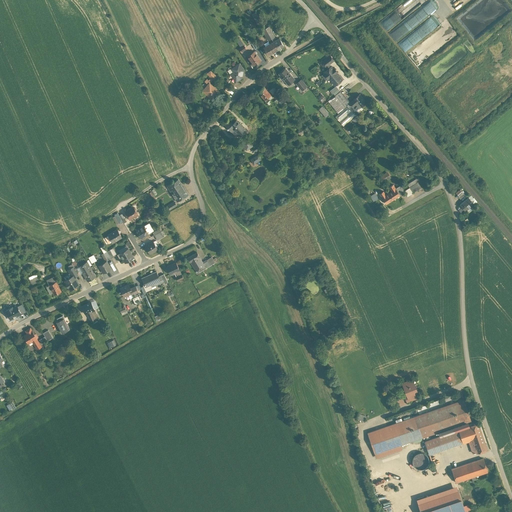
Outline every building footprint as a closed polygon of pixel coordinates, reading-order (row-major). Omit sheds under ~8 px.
[(268,26),(266,28),(271,38),(274,36),(271,30),(268,26)] [(271,38),(266,28),(263,30),(268,40),(271,38)] [(236,40),(241,47),(244,45),(239,38),(236,40)] [(279,38),(273,42),(278,49),(284,46),(279,38)] [(278,49),(273,42),(264,47),(268,55),(278,49)] [(253,52),(248,56),(254,65),(261,60),(254,51),(253,52)] [(326,66),(328,69),(331,66),(329,64),(334,60),(330,55),(322,62),(326,66)] [(242,77),(242,74),(242,72),(243,72),(243,69),(239,63),(232,69),(234,72),(231,74),(236,81),(242,77)] [(331,66),(328,69),(324,72),(325,72),(324,73),(328,78),(329,78),(335,85),(342,79),(336,72),(337,71),(334,68),(333,69),(331,66)] [(279,74),(285,82),(286,81),(288,84),(294,79),(292,76),(285,68),(279,74)] [(214,79),(217,76),(211,71),(207,73),(213,78),(214,79)] [(302,90),(307,86),(301,79),(296,83),(302,90)] [(203,91),(206,94),(213,100),(215,98),(220,92),(209,83),(203,91)] [(264,86),(258,91),(267,102),(269,100),(268,97),(271,95),(264,86)] [(345,107),(347,105),(350,103),(340,91),(335,95),(328,101),(338,113),(345,107)] [(360,94),(353,100),(356,103),(360,107),(366,102),(360,94)] [(350,103),(347,105),(348,106),(343,110),(335,116),(343,126),(358,113),(354,108),(355,108),(353,106),(352,106),(350,103)] [(322,107),(319,109),(325,117),(328,114),(322,107)] [(225,125),(227,127),(227,128),(228,129),(229,128),(231,131),(233,129),(238,134),(239,133),(241,134),(245,131),(243,129),(244,128),(236,120),(232,124),(229,121),(225,125)] [(243,145),(246,150),(253,146),(250,140),(243,145)] [(251,159),(254,163),(261,159),(258,155),(251,159)] [(385,181),(391,176),(387,171),(381,177),(385,181)] [(411,187),(405,190),(409,198),(416,194),(415,192),(421,189),(419,185),(423,183),(420,177),(409,183),(411,187)] [(191,196),(180,178),(170,184),(181,202),(191,196)] [(385,189),(380,193),(387,205),(402,197),(395,185),(391,187),(393,191),(388,194),(385,189)] [(459,189),(456,191),(457,192),(456,193),(461,198),(465,195),(460,189),(459,190),(459,189)] [(476,201),(474,197),(473,198),(471,200),(469,197),(460,205),(461,205),(460,206),(461,208),(459,209),(462,213),(476,201)] [(170,209),(177,205),(175,201),(168,205),(170,209)] [(135,206),(125,211),(130,221),(141,215),(135,206)] [(126,220),(123,213),(119,214),(118,213),(113,215),(117,224),(126,220)] [(145,225),(136,230),(142,240),(151,234),(145,225)] [(160,228),(153,231),(157,239),(164,236),(160,228)] [(120,229),(108,235),(113,244),(125,238),(120,229)] [(155,241),(146,245),(151,255),(160,250),(155,241)] [(127,263),(137,258),(130,246),(120,251),(127,263)] [(200,251),(188,257),(191,263),(194,261),(199,273),(217,264),(213,256),(205,261),(200,251)] [(108,260),(99,265),(104,274),(113,269),(108,260)] [(98,278),(88,261),(80,266),(90,283),(98,278)] [(182,272),(178,261),(168,265),(173,276),(182,272)] [(72,276),(65,280),(71,291),(81,286),(77,277),(80,276),(75,266),(69,269),(72,276)] [(143,278),(147,288),(162,281),(158,271),(143,278)] [(40,272),(30,277),(33,285),(43,280),(40,272)] [(58,281),(50,285),(56,295),(63,291),(58,281)] [(131,283),(119,287),(122,295),(133,291),(134,294),(140,292),(137,285),(132,287),(131,283)] [(92,300),(82,305),(87,315),(97,310),(92,300)] [(65,318),(57,322),(63,334),(71,331),(65,318)] [(28,333),(24,335),(29,344),(34,342),(39,350),(45,347),(32,326),(26,329),(28,333)] [(43,332),(48,341),(53,338),(48,329),(43,332)] [(403,383),(408,395),(414,393),(417,391),(412,379),(403,383)] [(408,395),(405,396),(407,402),(416,398),(414,393),(408,395)] [(422,414),(414,417),(421,437),(471,420),(464,400),(458,401),(422,414)] [(7,404),(9,410),(16,407),(13,401),(7,404)] [(360,413),(358,418),(364,421),(367,415),(360,413)] [(421,437),(414,417),(367,432),(375,453),(421,437)] [(468,422),(439,432),(440,435),(469,425),(468,422)] [(478,423),(459,429),(458,429),(463,443),(473,439),(471,435),(481,432),(478,423)] [(459,429),(438,436),(442,450),(463,443),(458,429),(459,429)] [(471,435),(473,439),(474,442),(471,443),(474,452),(477,451),(477,453),(487,449),(481,432),(471,435)] [(442,450),(438,436),(425,441),(429,454),(442,450)] [(400,444),(375,453),(376,458),(402,450),(400,444)] [(413,457),(412,459),(412,461),(413,463),(413,464),(414,466),(415,467),(417,468),(419,468),(420,469),(422,468),(424,468),(425,467),(427,466),(428,464),(428,463),(429,461),(429,459),(428,458),(427,456),(426,455),(425,454),(423,453),(421,452),(420,452),(418,453),(416,453),(415,454),(414,456),(413,457)] [(483,458),(467,463),(451,468),(451,469),(453,474),(456,482),(487,471),(483,458)] [(456,485),(416,499),(418,503),(458,490),(456,485)] [(458,490),(418,503),(420,511),(465,511),(458,490)]
